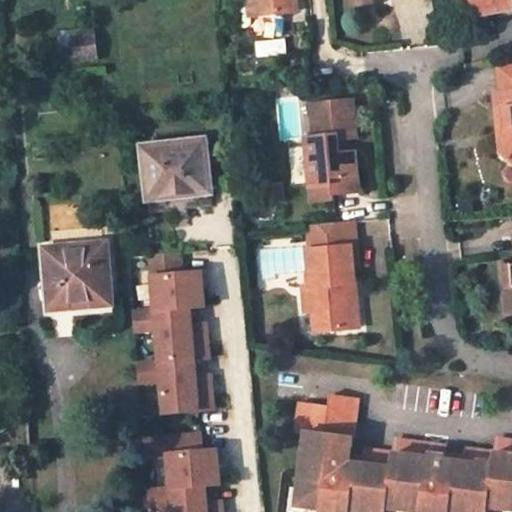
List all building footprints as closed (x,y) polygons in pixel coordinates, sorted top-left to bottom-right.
[(246,0),(248,16),(257,16),(255,0),(246,0)] [(255,0),(257,16),(296,12),(294,0),(255,0)] [(511,6),(511,0),(473,0),(476,13),(511,6)] [(97,59),(96,37),(61,40),(63,62),(97,59)] [(497,116),(498,125),(511,138),(511,63),(497,65),(500,92),(494,93),(495,102),(503,102),(504,115),(497,116)] [(344,137),(355,136),(351,99),(309,103),(312,136),(305,136),(309,184),(331,183),(332,193),(357,191),(354,151),(344,152),(337,152),(336,137),(344,137)] [(149,205),(212,198),(205,134),(142,141),(149,205)] [(337,152),(344,152),(344,137),(336,137),(337,152)] [(310,200),(332,198),(332,193),(331,183),(309,184),(310,200)] [(285,202),(283,185),(265,187),(268,204),(285,202)] [(150,217),(214,210),(212,198),(149,205),(150,217)] [(350,220),(307,224),(312,285),(314,310),(316,330),(352,328),(349,283),(355,282),(350,220)] [(45,250),(51,310),(79,308),(79,302),(111,299),(107,245),(45,250)] [(184,252),(128,257),(130,280),(154,278),(156,311),(189,308),(204,307),(201,273),(186,275),(184,252)] [(511,312),(511,263),(502,264),(507,313),(511,312)] [(314,310),(312,285),(304,286),(306,310),(314,310)] [(79,302),(79,308),(111,306),(111,299),(79,302)] [(156,311),(132,313),(134,333),(156,331),(159,363),(193,360),(208,358),(205,327),(190,328),(189,308),(156,311)] [(159,363),(137,364),(138,384),(161,383),(163,414),(212,410),(209,379),(195,380),(193,360),(159,363)] [(351,462),(351,456),(358,399),(330,396),(329,408),(300,404),(296,430),(307,432),(297,507),(321,510),(321,511),(404,511),(405,511),(416,511),(505,511),(506,511),(511,511),(511,441),(497,439),(496,452),(467,448),(466,456),(465,463),(445,460),(445,454),(446,446),(396,440),(394,453),(365,449),(364,457),(363,464),(351,462)] [(199,435),(143,440),(145,460),(167,458),(169,489),(203,487),(218,485),(216,454),(201,455),(199,435)] [(465,463),(466,456),(445,454),(445,460),(465,463)] [(363,464),(364,457),(351,456),(351,462),(363,464)] [(169,489),(147,491),(149,511),(170,509),(170,511),(219,511),(219,504),(204,506),(203,487),(169,489)]
